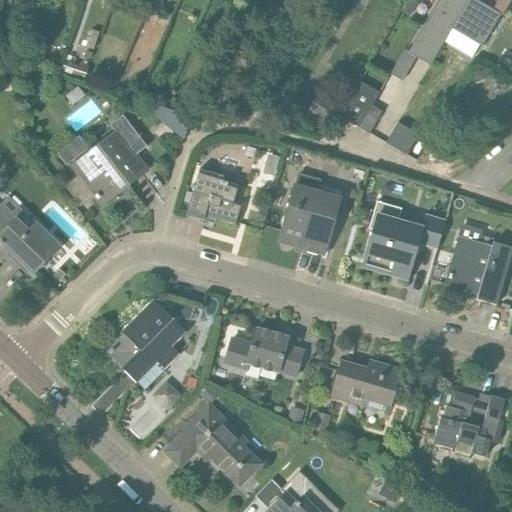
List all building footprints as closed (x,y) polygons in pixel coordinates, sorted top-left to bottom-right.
[(431,67),(452,30),(467,0),(438,0),(408,54),(431,67)] [(482,48),(501,16),(491,10),(473,0),(467,0),(452,30),(482,48)] [(497,0),(491,10),(501,16),(509,0),(497,0)] [(91,31),(85,48),(93,51),(99,34),(91,31)] [(417,63),(408,73),(418,83),(427,73),(417,63)] [(358,127),(378,92),(359,81),(339,116),(358,127)] [(333,123),(340,109),(319,97),(311,111),(333,123)] [(204,119),(207,109),(194,106),(191,115),(204,119)] [(370,136),(382,113),(372,107),(359,129),(370,136)] [(408,156),(421,135),(400,123),(388,144),(408,156)] [(102,205),(146,171),(127,146),(137,138),(127,125),(72,166),(102,205)] [(235,225),(241,204),(233,202),(239,186),(221,182),(223,177),(200,170),(186,216),(204,222),(205,217),(235,225)] [(317,191),(318,186),(303,182),(301,186),(295,185),(280,235),(303,242),(301,249),(324,256),(335,221),(343,223),(345,216),(337,214),(342,198),(317,191)] [(421,226),(398,220),(401,209),(377,203),(368,229),(373,231),(365,256),(381,261),(379,268),(402,275),(400,280),(407,282),(417,245),(436,250),(445,221),(425,215),(421,226)] [(28,230),(17,219),(2,205),(0,207),(0,261),(0,262),(9,252),(32,275),(59,248),(34,224),(28,230)] [(491,247),(489,246),(491,239),(483,237),(485,232),(464,226),(446,285),(478,295),(476,301),(496,306),(511,250),(511,248),(493,243),(491,247)] [(143,391),(179,355),(171,347),(185,333),(152,300),(121,332),(125,336),(109,353),(123,368),(122,369),(143,391)] [(185,323),(190,307),(179,303),(173,319),(185,323)] [(296,379),(303,352),(286,348),(288,339),(256,330),(252,345),(246,366),(251,367),(278,375),(279,374),(296,379)] [(249,372),(251,367),(246,366),(252,345),(234,339),(226,365),(249,372)] [(401,372),(370,362),(368,371),(342,363),(331,399),(364,408),(366,401),(390,408),(401,372)] [(164,378),(154,397),(173,407),(183,389),(164,378)] [(467,423),(474,399),(454,393),(450,408),(445,407),(442,419),(440,418),(433,444),(487,459),(488,447),(495,449),(503,422),(499,421),(504,402),(490,397),(482,427),(467,423)] [(263,466),(245,447),(248,443),(210,405),(168,449),(164,453),(182,471),(198,454),(208,464),(212,460),(241,488),(263,466)] [(302,426),(306,413),(294,409),(290,423),(302,426)] [(327,433),(331,417),(320,414),(316,430),(327,433)] [(397,505),(406,489),(388,480),(380,496),(397,505)] [(296,503),(286,493),(265,511),(318,511),(303,496),(296,503)]
